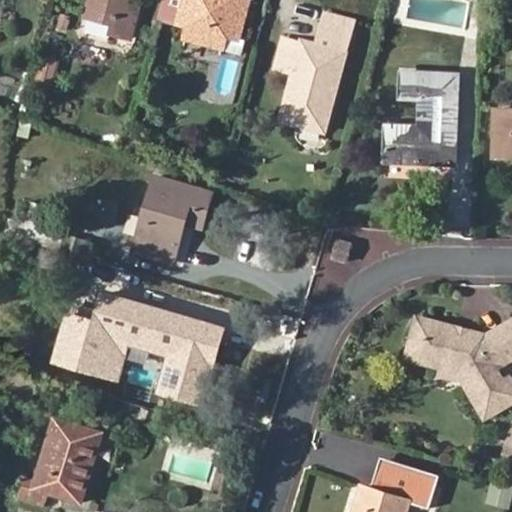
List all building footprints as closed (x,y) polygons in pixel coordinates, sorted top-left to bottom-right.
[(135,4),(136,0),(92,0),(90,12),(122,21),(119,31),(137,35),(144,7),(135,4)] [(165,0),(158,29),(171,32),(176,15),(179,0),(165,0)] [(179,0),(176,15),(171,32),(183,36),(181,45),(219,56),(223,43),(232,46),(241,10),(232,8),(233,0),(179,0)] [(320,127),(339,63),(318,57),(321,46),(307,42),(306,46),(284,40),(277,65),(294,70),(281,115),(320,127)] [(318,57),(339,63),(342,52),(321,46),(318,57)] [(54,90),(61,60),(43,55),(36,86),(54,90)] [(417,126),(407,125),(387,125),(386,160),(452,164),(456,72),(402,69),(401,97),(407,98),(407,107),(417,108),(417,126)] [(407,107),(407,125),(417,126),(417,108),(407,107)] [(491,155),(511,156),(511,108),(493,108),(491,155)] [(163,241),(176,245),(183,221),(201,226),(211,191),(153,174),(133,247),(159,255),(163,241)] [(34,203),(25,237),(58,246),(66,213),(34,203)] [(172,259),(176,245),(163,241),(159,255),(172,259)] [(343,243),(330,243),(329,254),(343,255),(343,243)] [(164,330),(147,387),(194,401),(218,317),(103,282),(94,309),(164,330)] [(456,365),(460,373),(483,414),(511,396),(511,385),(507,376),(500,380),(492,366),(499,362),(511,354),(511,314),(482,333),(465,328),(464,333),(453,331),(455,325),(418,316),(405,360),(442,368),(444,362),(456,365)] [(442,368),(460,373),(456,365),(444,362),(442,368)] [(500,380),(507,376),(499,362),(492,366),(500,380)] [(82,501),(101,431),(55,417),(36,480),(23,475),(20,483),(22,487),(20,496),(46,504),(49,491),(82,501)] [(511,419),(503,452),(511,455),(511,419)] [(438,476),(389,463),(381,492),(363,487),(355,511),(407,511),(412,498),(431,503),(438,476)] [(488,502),(509,507),(511,495),(511,481),(494,478),(488,502)] [(407,511),(428,511),(431,503),(412,498),(407,511)]
